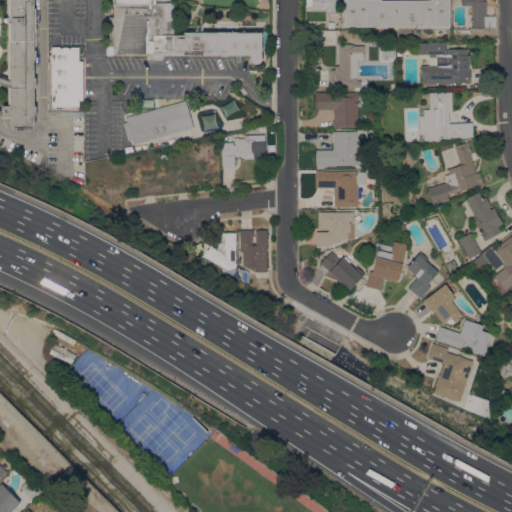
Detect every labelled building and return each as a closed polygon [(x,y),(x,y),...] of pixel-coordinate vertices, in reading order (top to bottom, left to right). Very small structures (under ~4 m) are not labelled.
[(35,0),(35,6),(35,8),(36,8),(36,32),(34,32),(34,50),(36,50),(36,59),(34,59),(34,78),(36,78),(36,87),(34,87),(34,106),(36,106),(36,115),(35,115),(35,125),(11,125),(11,116),(3,116),(3,105),(10,105),(10,87),(0,84),(0,77),(10,81),(10,23),(7,23),(7,17),(10,17),(10,0),(35,0)] [(113,55),(113,46),(110,46),(110,17),(114,17),(114,4),(112,0),(156,0),(156,2),(175,2),(175,35),(184,35),(184,32),(262,32),(262,59),(261,61),(260,63),(258,64),(255,64),(252,62),(251,60),(250,58),(250,55),(113,55)] [(338,0),(338,15),(329,15),(329,7),(323,7),(323,9),(313,9),(313,6),(305,6),(305,0),(338,0)] [(343,0),(450,0),(450,26),(343,27),(343,0)] [(496,16),(496,27),(472,28),(472,5),(462,5),(462,0),(484,0),(484,1),(486,1),(487,16),(489,16),(496,16)] [(395,51),(386,51),(386,42),(395,42),(395,51)] [(423,83),(423,78),(422,78),(421,65),(430,65),(430,54),(418,54),(418,43),(446,42),(446,50),(449,50),(449,49),(467,49),(467,54),(470,54),(471,83),(423,83)] [(329,87),(329,70),(335,70),(335,66),(339,66),(339,44),(354,44),(354,45),(364,45),(364,60),(358,60),(358,78),(357,78),(357,81),(361,81),(361,87),(329,87)] [(78,47),(78,61),(82,61),(82,100),(78,100),(78,107),(68,107),(68,108),(62,108),(62,107),(52,107),(52,47),(59,47),(60,48),(62,47),(65,47),(68,48),(69,48),(70,47),(78,47)] [(358,127),(335,127),(335,109),(316,109),(316,92),(358,92),(358,127)] [(473,122),(474,136),(439,137),(440,141),(428,141),(428,140),(419,140),(418,116),(423,115),(423,109),(430,109),(429,93),(451,92),(452,111),(448,111),(448,123),(454,123),(473,122)] [(221,104),(229,99),(238,113),(229,118),(221,104)] [(186,100),(193,127),(134,144),(132,140),(128,141),(123,123),(128,122),(126,117),(186,100)] [(201,130),(199,115),(217,113),(219,128),(201,130)] [(334,150),(334,131),(357,131),(357,165),(337,165),(337,166),(317,166),(317,150),(334,150)] [(265,134),(266,157),(254,157),(254,159),(236,159),(236,168),(223,168),(222,142),(234,142),(234,145),(235,145),(235,138),(244,138),(244,135),(265,134)] [(446,183),(444,176),(450,174),(448,169),(461,165),(455,146),(469,141),(470,145),(471,150),(472,150),(473,153),(471,154),(477,173),(481,172),(485,183),(448,195),(449,200),(433,205),(430,196),(429,197),(428,192),(429,192),(428,188),(446,183)] [(357,171),(357,172),(366,172),(366,185),(358,185),(359,206),(335,207),(335,187),(316,187),(316,171),(357,171)] [(479,192),(483,198),(486,196),(491,206),(490,207),(491,209),(495,207),(503,223),(498,226),(502,232),(486,241),(482,232),(484,231),(481,226),(478,228),(472,218),(475,216),(466,199),(479,192)] [(355,239),(340,239),(340,242),(331,242),(331,246),(317,246),(317,232),(319,232),(318,212),(354,212),(355,239)] [(254,230),(254,236),(253,236),(253,245),(256,245),(256,231),(257,231),(257,230),(267,230),(267,272),(257,272),(244,265),(243,251),(240,251),(240,230),(254,230)] [(237,232),(237,270),(228,270),(203,256),(207,249),(209,250),(211,246),(219,233),(224,233),(237,232)] [(481,252),(470,258),(459,239),(471,233),(481,252)] [(511,235),(511,277),(502,264),(504,263),(494,249),(511,235)] [(398,282),(384,279),(381,289),(366,285),(370,270),(373,271),(376,257),(378,257),(378,255),(385,257),(385,259),(390,260),(395,241),(407,245),(398,282)] [(321,263),(332,251),(340,259),(343,257),(344,258),(345,256),(351,261),(349,263),(355,268),(357,266),(365,274),(349,290),(321,263)] [(409,287),(417,278),(413,275),(414,274),(407,267),(421,252),(429,259),(426,262),(432,268),(434,266),(439,271),(428,284),(431,286),(420,297),(409,287)] [(489,262),(478,270),(472,262),(483,254),(489,262)] [(445,284),(456,298),(452,301),(463,315),(453,323),(449,323),(447,321),(444,323),(434,310),(432,311),(424,300),(445,284)] [(436,339),(440,327),(460,333),(465,319),(484,325),(482,330),(492,334),(485,356),(436,339)] [(460,401),(433,392),(439,374),(440,374),(444,363),(428,357),(433,343),(449,348),(447,352),(458,355),(459,354),(462,355),(462,357),(473,361),(460,401)] [(511,355),(511,373),(498,383),(495,378),(498,376),(495,372),(497,370),(494,367),(511,355)] [(511,392),(505,402),(495,397),(501,386),(511,392)] [(40,490),(32,499),(20,487),(29,479),(40,490)] [(0,511),(0,484),(1,483),(2,484),(3,483),(5,484),(6,483),(9,487),(9,488),(15,493),(16,494),(20,497),(19,498),(22,501),(11,511),(0,511)]
